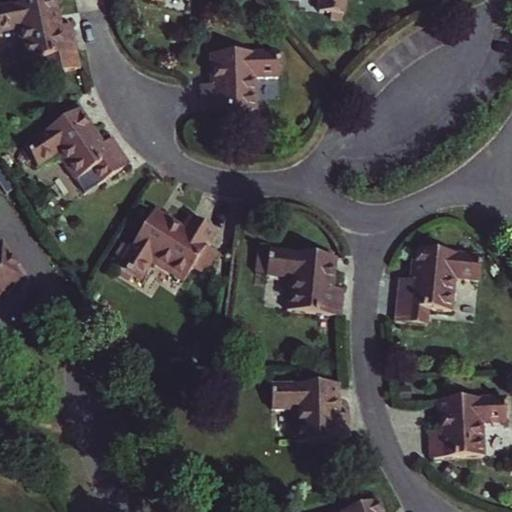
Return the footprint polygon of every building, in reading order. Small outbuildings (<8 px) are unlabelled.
[(320,0),(320,7),(344,9),(344,0),(320,0)] [(43,72),(73,67),(64,25),(54,27),(50,6),(0,15),(0,38),(13,36),(17,62),(41,58),(43,72)] [(193,87),(193,114),(246,112),(245,85),(269,84),(268,61),(204,64),(205,87),(193,87)] [(68,182),(114,151),(104,139),(98,130),(88,136),(76,117),(21,153),(33,172),(53,159),(68,182)] [(178,234),(148,215),(110,277),(123,285),(125,282),(132,286),(145,266),(177,286),(185,273),(196,280),(211,257),(200,250),(209,236),(186,222),(178,234)] [(107,266),(114,270),(124,253),(118,249),(107,266)] [(281,311),(335,317),(336,304),(338,290),(327,289),(330,266),(264,259),(261,282),(284,285),(281,311)] [(445,286),(469,289),(471,266),(408,260),(405,283),(394,282),(390,323),(420,326),(422,310),(442,312),(445,286)] [(0,299),(10,292),(0,276),(0,299)] [(344,435),(343,409),(333,409),(332,386),(266,388),(266,411),(291,410),(291,436),(344,435)] [(481,451),(481,425),(505,425),(505,401),(440,402),(440,426),(429,426),(430,452),(481,451)]
